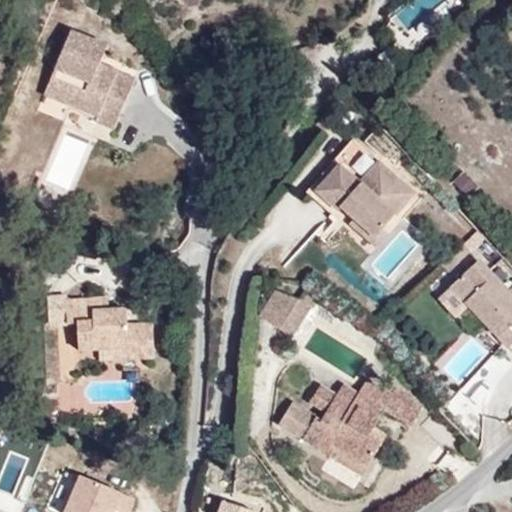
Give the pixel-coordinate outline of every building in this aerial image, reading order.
[(30,86),(103,116),(122,70),(86,55),(94,36),(57,21),(30,86)] [(38,109),(62,117),(67,103),(43,95),(38,109)] [(413,185),(350,130),(330,154),(338,161),(317,185),(338,203),(339,201),(344,195),(353,203),(348,208),(373,231),(382,220),(413,185)] [(338,203),(317,185),(338,161),(330,154),(302,185),(331,211),(338,203)] [(348,208),(353,203),(344,195),(339,201),(348,208)] [(373,231),(351,212),(347,217),(375,242),(389,226),(382,220),(373,231)] [(461,263),(473,251),(466,243),(453,255),(461,263)] [(449,275),(461,263),(453,255),(441,267),(449,275)] [(511,303),(511,293),(478,259),(451,287),(511,348),(511,318),(504,311),(511,303)] [(301,301),(277,294),(260,315),(294,337),(321,295),(309,287),(301,301)] [(98,290),(50,291),(50,314),(67,313),(67,340),(88,340),(88,347),(141,345),(141,318),(116,318),(116,302),(98,303),(98,290)] [(281,423),(366,477),(387,445),(370,434),(386,409),(409,423),(423,402),(398,386),(392,395),(367,379),(358,393),(344,385),(337,396),(322,386),(309,405),(320,412),(315,419),(293,405),(281,423)] [(431,415),(421,425),(444,449),(455,439),(431,415)] [(117,511),(127,511),(133,499),(81,476),(64,511),(113,511),(114,510),(117,511)] [(254,511),(223,502),(219,511),(254,511)]
